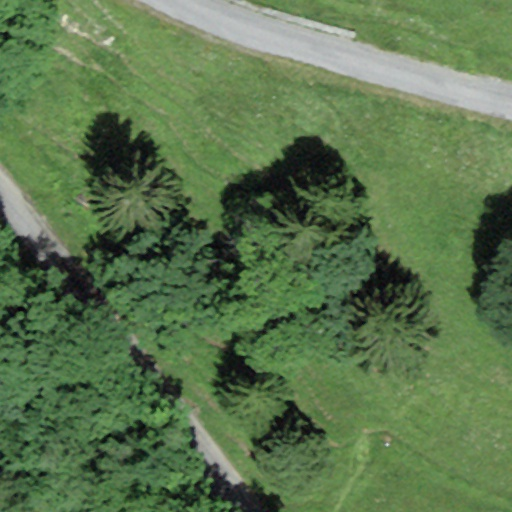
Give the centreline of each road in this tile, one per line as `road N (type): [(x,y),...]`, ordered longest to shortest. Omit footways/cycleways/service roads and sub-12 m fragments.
road 1 (unclassified): [(256,511),(128,334),(0,192)]
road 2 (unclassified): [(175,0),(511,98)]
